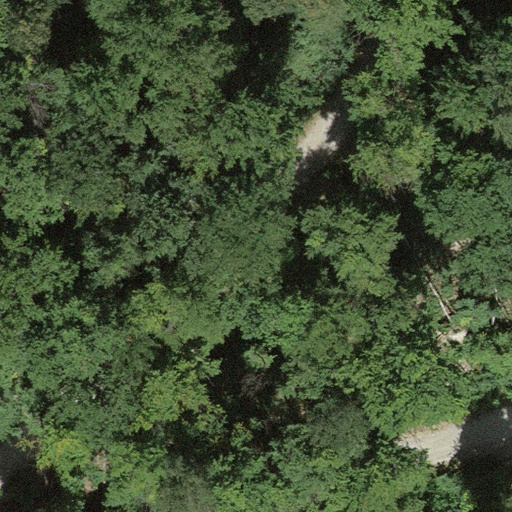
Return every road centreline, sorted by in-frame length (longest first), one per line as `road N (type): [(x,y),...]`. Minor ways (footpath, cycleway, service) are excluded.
road 1 (track): [(414,0),(325,137),(0,466)]
road 2 (track): [(229,511),(511,419)]
